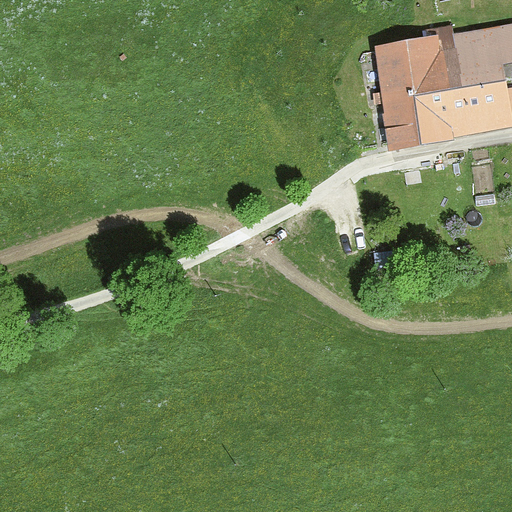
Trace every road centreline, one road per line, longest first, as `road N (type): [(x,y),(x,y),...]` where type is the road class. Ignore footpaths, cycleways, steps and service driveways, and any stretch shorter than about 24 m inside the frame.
road 1 (track): [(0,259),(140,213),(189,211),(243,234),(366,319),(408,328),(511,322)]
road 2 (unclassified): [(0,327),(172,271),(373,163)]
